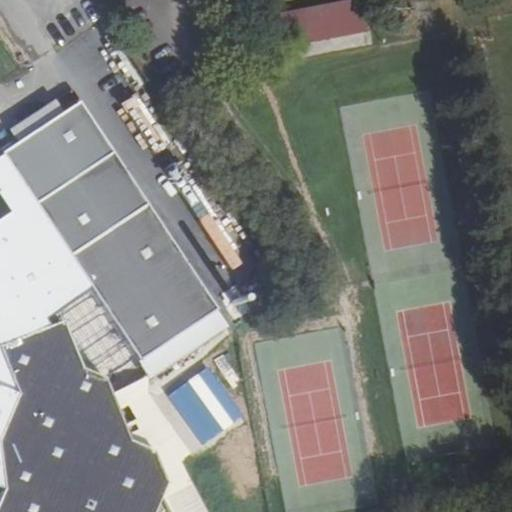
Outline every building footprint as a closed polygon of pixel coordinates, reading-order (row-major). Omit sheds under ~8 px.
[(363,0),(329,0),(279,11),(281,24),(287,23),(290,43),(320,37),(319,29),(333,26),(335,35),(364,29),(361,8),(365,7),(363,0)] [(0,82),(5,83),(8,66),(0,64),(0,82)] [(15,143),(62,114),(54,101),(7,131),(15,143)] [(224,327),(78,103),(62,114),(15,143),(0,153),(145,378),(224,327)] [(416,150),(368,159),(386,251),(434,241),(416,150)] [(6,338),(0,340),(0,353),(15,392),(0,424),(0,471),(2,484),(0,487),(0,511),(151,511),(159,494),(165,482),(152,449),(127,439),(115,409),(103,378),(80,368),(61,318),(6,338)] [(147,392),(115,409),(127,439),(152,449),(165,482),(159,494),(168,511),(205,511),(179,459),(188,453),(147,392)]
